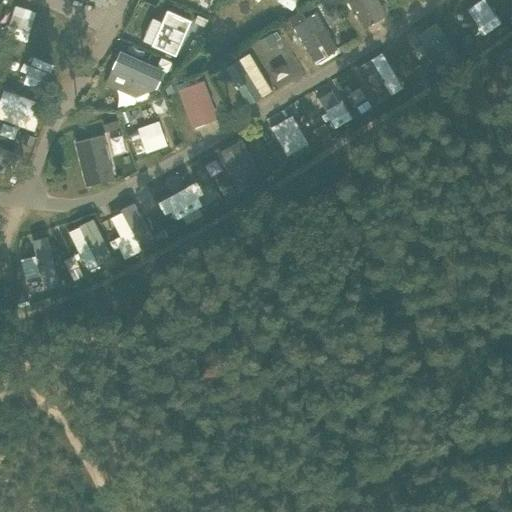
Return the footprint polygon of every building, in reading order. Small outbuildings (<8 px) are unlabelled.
[(276,0),(294,10),(299,0),(276,0)] [(381,0),(350,0),(363,27),(388,15),(381,0)] [(464,0),(462,0),(444,13),(471,50),(490,36),(464,0)] [(315,62),(340,47),(318,11),(307,17),(302,9),(288,17),(315,62)] [(176,55),(192,21),(169,10),(163,22),(154,18),(144,40),(154,44),(153,45),(176,55)] [(498,13),(487,21),(493,29),(504,22),(498,13)] [(435,21),(417,34),(438,63),(457,50),(435,21)] [(275,41),(271,33),(261,39),(266,47),(275,41)] [(150,102),(165,67),(124,48),(108,84),(150,102)] [(227,62),(243,100),(270,89),(255,51),(227,62)] [(357,65),(374,102),(404,88),(386,51),(357,65)] [(272,83),(294,72),(288,61),(266,72),(272,83)] [(205,77),(178,87),(193,127),(219,117),(205,77)] [(164,86),(167,95),(175,92),(172,83),(164,86)] [(321,92),(329,107),(324,110),(330,124),(350,115),(336,85),(321,92)] [(0,100),(0,115),(34,130),(46,102),(6,86),(0,100)] [(134,107),(122,111),(126,121),(137,118),(134,107)] [(292,115),(277,124),(293,150),(308,141),(292,115)] [(114,129),(111,122),(103,124),(106,132),(114,129)] [(76,140),(89,185),(118,176),(104,132),(76,140)] [(0,151),(0,172),(13,176),(19,157),(0,151)] [(245,154),(225,163),(235,183),(255,174),(245,154)] [(214,182),(202,188),(198,180),(159,199),(170,222),(183,216),(186,222),(208,211),(205,205),(221,197),(214,182)] [(143,249),(140,242),(153,236),(138,202),(105,216),(122,258),(143,249)] [(95,217),(69,229),(89,269),(115,256),(95,217)] [(44,233),(27,237),(38,285),(56,281),(44,233)] [(18,257),(30,256),(30,241),(17,242),(18,257)] [(70,270),(74,279),(83,275),(79,266),(70,270)]
